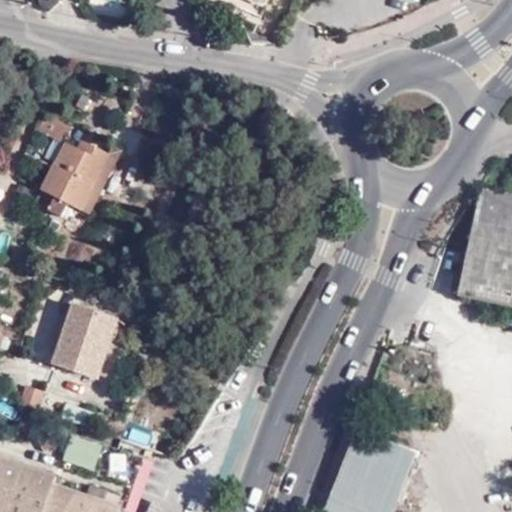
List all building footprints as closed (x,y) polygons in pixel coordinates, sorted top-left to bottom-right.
[(262,8),(264,3),(257,0),(246,0),(246,1),(262,8)] [(45,137),(53,121),(43,117),(35,133),(45,137)] [(45,137),(63,145),(70,130),(53,121),(45,137)] [(80,144),(76,151),(85,156),(89,148),(80,144)] [(63,145),(36,202),(42,211),(60,219),(67,206),(80,213),(106,157),(89,148),(85,156),(76,151),(63,145)] [(106,157),(80,213),(88,216),(118,151),(111,148),(106,157)] [(511,198),(485,192),(483,195),(476,224),(461,289),(511,300),(511,198)] [(136,322),(157,329),(163,309),(143,303),(136,322)] [(115,320),(74,306),(52,363),(95,378),(115,320)] [(407,343),(397,369),(425,379),(435,353),(407,343)] [(20,404),(36,409),(42,393),(26,387),(20,404)] [(411,425),(411,438),(436,438),(436,425),(411,425)] [(356,430),(322,511),(394,511),(417,454),(356,430)] [(0,511),(124,511),(120,510),(139,455),(73,433),(66,452),(34,441),(27,464),(0,455),(0,511)] [(185,511),(186,510),(152,497),(145,511),(185,511)]
